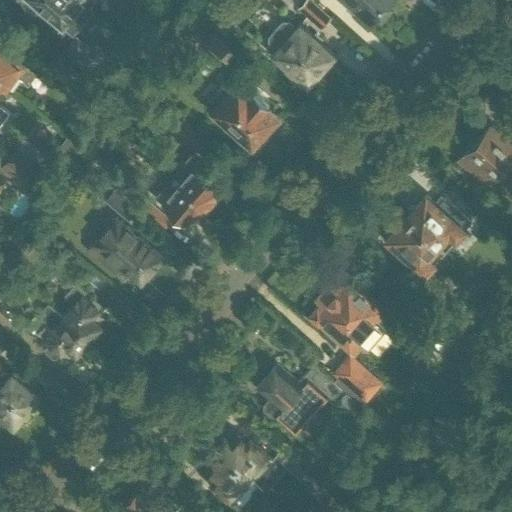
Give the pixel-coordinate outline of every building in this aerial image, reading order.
[(83,1),(80,0),(33,0),(63,25),(83,1)] [(124,0),(137,11),(145,0),(124,0)] [(305,0),(298,8),(322,29),(332,17),(313,0),(305,0)] [(373,22),(385,9),(375,0),(343,0),(360,15),(362,12),(373,22)] [(375,0),(385,9),(393,0),(375,0)] [(216,27),(228,36),(238,24),(226,15),(216,27)] [(298,27),(290,19),(283,19),(269,35),(269,42),(278,50),(275,53),(309,83),(313,79),(316,79),(320,74),(319,72),(324,66),(327,66),(331,61),(331,59),(335,54),(301,24),(298,27)] [(231,47),(214,31),(204,42),(221,57),(231,47)] [(103,57),(77,34),(64,50),(90,73),(103,57)] [(0,83),(5,87),(14,74),(28,84),(36,72),(0,46),(0,83)] [(211,108),(233,128),(233,131),(239,137),(243,136),(252,145),(254,143),(261,144),(268,136),(266,130),(278,116),(268,106),(269,104),(251,88),(250,90),(230,72),(217,87),(225,93),(211,108)] [(0,123),(2,121),(10,110),(0,102),(0,94),(5,87),(0,83),(0,123)] [(177,131),(202,154),(212,143),(188,120),(177,131)] [(511,140),(490,121),(456,157),(472,171),(480,162),(495,175),(509,160),(511,162),(511,140)] [(35,170),(14,152),(1,168),(22,186),(35,170)] [(192,154),(185,163),(175,175),(208,204),(216,195),(215,189),(223,181),(192,154)] [(175,175),(164,187),(156,196),(186,223),(194,214),(200,214),(208,204),(175,175)] [(138,208),(139,206),(116,186),(104,199),(128,219),(138,208)] [(471,221),(445,197),(438,204),(427,194),(415,206),(411,205),(408,210),(409,214),(407,216),(445,251),(471,221)] [(139,206),(138,208),(162,230),(172,219),(147,197),(139,206)] [(163,257),(118,216),(90,248),(120,274),(126,267),(142,281),(144,278),(146,278),(152,271),(152,269),(163,257)] [(425,272),(445,251),(407,216),(405,218),(401,218),(397,222),(397,226),(387,238),(425,272)] [(4,259),(16,268),(34,245),(22,236),(4,259)] [(318,321),(319,320),(349,347),(358,337),(368,346),(386,326),(377,317),(385,308),(355,282),(356,280),(348,273),(340,281),(341,282),(339,285),(334,281),(317,301),(321,305),(319,307),(318,307),(311,314),(318,321)] [(63,314),(89,337),(90,335),(94,334),(99,329),(98,325),(100,323),(99,322),(105,316),(98,311),(100,308),(84,293),(86,290),(77,281),(65,294),(74,302),(63,314)] [(89,337),(63,314),(63,315),(49,302),(42,310),(42,316),(48,321),(39,331),(44,335),(44,336),(50,342),(47,345),(58,355),(61,351),(61,352),(63,349),(70,355),(75,349),(76,350),(79,348),(82,347),(87,342),(87,339),(89,337)] [(11,369),(0,359),(0,353),(10,342),(0,333),(0,377),(2,379),(0,381),(0,410),(16,424),(41,396),(31,387),(36,381),(25,372),(21,377),(12,369),(11,369)] [(333,380),(342,388),(362,404),(366,400),(383,381),(350,351),(332,371),(337,376),(333,380)] [(299,381),(268,353),(254,368),(256,370),(249,378),(270,397),(264,403),(264,408),(271,415),(275,415),(296,433),(328,397),(331,400),(342,388),(333,380),(314,364),(299,381)] [(239,433),(223,451),(250,476),(251,476),(263,487),(284,462),(288,466),(296,457),(282,445),(272,457),(269,455),(270,454),(251,438),(248,442),(239,433)] [(243,481),(245,483),(251,476),(250,476),(223,451),(207,469),(216,478),(211,483),(230,499),(236,493),(234,492),(243,481)] [(315,493),(325,502),(335,491),(307,467),(299,476),(317,491),(315,493)] [(128,502),(138,511),(178,511),(182,508),(180,506),(182,503),(192,511),(204,511),(208,508),(185,487),(171,502),(148,480),(146,482),(143,482),(138,487),(139,490),(128,502)] [(138,511),(128,502),(119,511),(138,511)]
